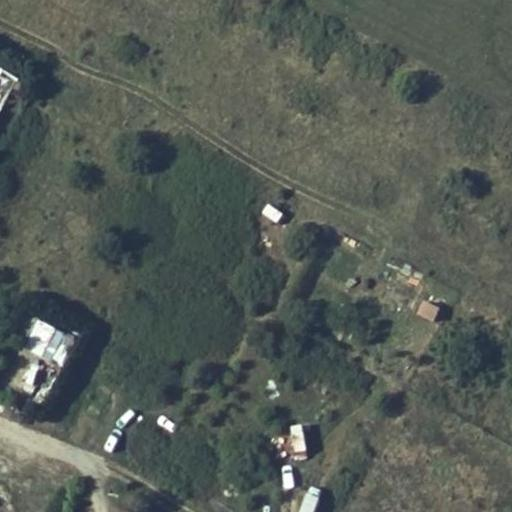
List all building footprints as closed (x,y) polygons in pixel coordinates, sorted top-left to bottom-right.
[(411,299),(417,286),(400,278),(393,291),(411,299)] [(435,322),(440,310),(425,303),(420,315),(435,322)] [(67,332),(39,320),(26,348),(54,360),(67,332)] [(23,346),(7,338),(0,351),(0,359),(13,366),(23,346)] [(47,407),(55,375),(25,368),(17,399),(47,407)]
